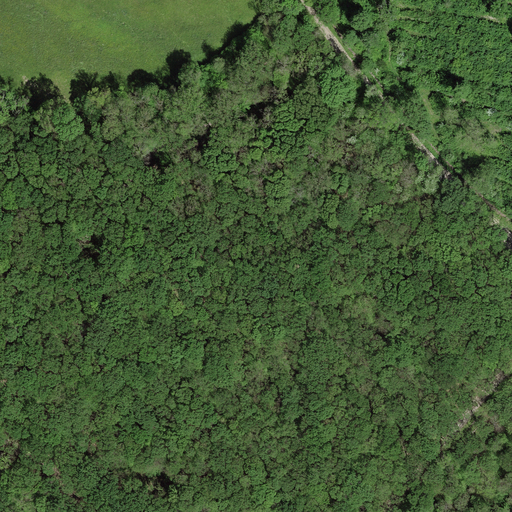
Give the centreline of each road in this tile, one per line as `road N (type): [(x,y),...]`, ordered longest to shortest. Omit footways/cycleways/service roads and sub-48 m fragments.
road 1 (track): [(340,53),(152,155),(0,349)]
road 2 (track): [(304,0),(414,139),(511,239)]
road 3 (track): [(511,366),(386,511)]
